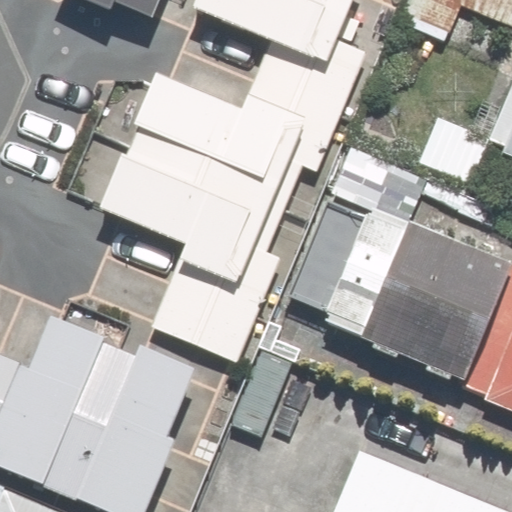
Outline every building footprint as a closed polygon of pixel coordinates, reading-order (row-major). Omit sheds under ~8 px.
[(158,23),(166,0),(75,0),(118,18),(123,7),(158,23)] [(183,264),(154,329),(240,366),(285,263),(269,256),(306,169),(321,175),(372,59),(343,46),(362,0),(205,0),(199,15),(274,46),(244,114),(162,79),(140,132),(145,134),(133,164),(129,162),(107,215),(192,250),(186,266),(183,264)] [(511,0),(404,0),(391,31),(439,51),(455,12),(508,34),(511,25),(511,0)] [(511,173),(511,110),(490,164),(511,173)] [(511,423),(511,264),(405,221),(420,184),(343,153),(272,326),(511,423)] [(0,356),(0,471),(94,511),(154,511),(182,446),(174,443),(203,375),(147,352),(142,364),(112,350),(115,345),(59,321),(37,373),(0,356)] [(509,511),(364,454),(340,511),(509,511)] [(0,511),(10,491),(0,487),(0,511)] [(58,511),(10,491),(0,511),(58,511)]
